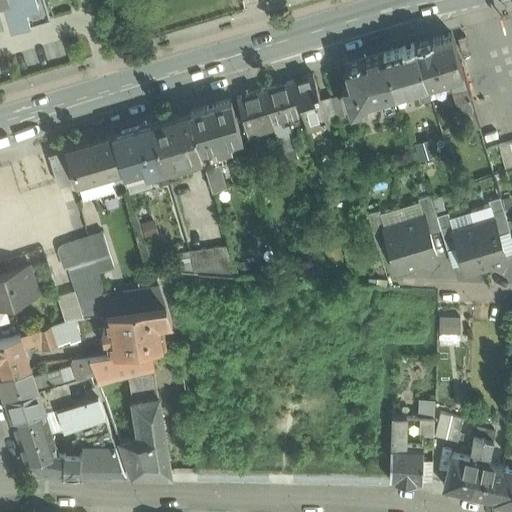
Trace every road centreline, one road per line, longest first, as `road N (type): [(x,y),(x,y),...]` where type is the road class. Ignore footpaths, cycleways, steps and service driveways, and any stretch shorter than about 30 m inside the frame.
road 1 (primary): [(0,130),(430,0)]
road 2 (residential): [(447,511),(290,497),(19,491)]
